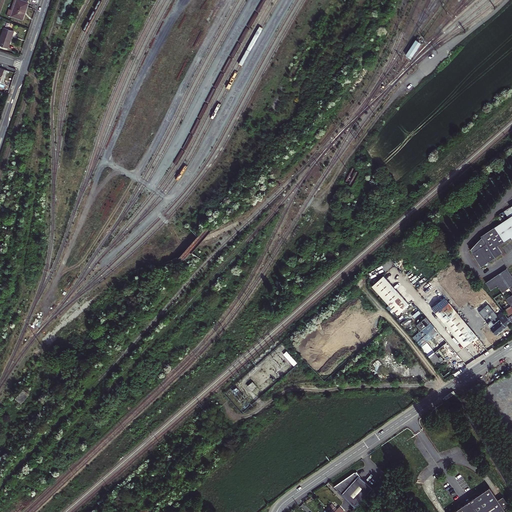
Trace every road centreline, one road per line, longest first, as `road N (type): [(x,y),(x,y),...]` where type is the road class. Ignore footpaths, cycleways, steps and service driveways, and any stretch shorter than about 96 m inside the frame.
road 1 (tertiary): [(276,511),(511,346)]
road 2 (track): [(36,173),(11,336)]
road 3 (track): [(511,102),(405,195)]
